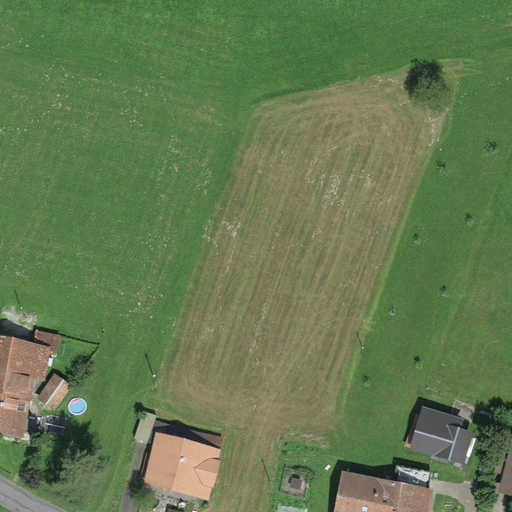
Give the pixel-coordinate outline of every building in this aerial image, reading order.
[(48,354),(50,355),(53,343),(36,339),(34,348),(0,340),(0,428),(22,433),(25,413),(17,411),(23,377),(28,378),(28,376),(42,380),(48,354)] [(55,380),(41,398),(54,407),(67,388),(55,380)] [(414,448),(461,464),(470,439),(446,432),(448,427),(425,419),(414,448)] [(160,424),(146,479),(207,494),(220,444),(204,440),(206,436),(160,424)] [(384,472),(381,485),(347,479),(340,511),(425,511),(431,482),(384,472)]
